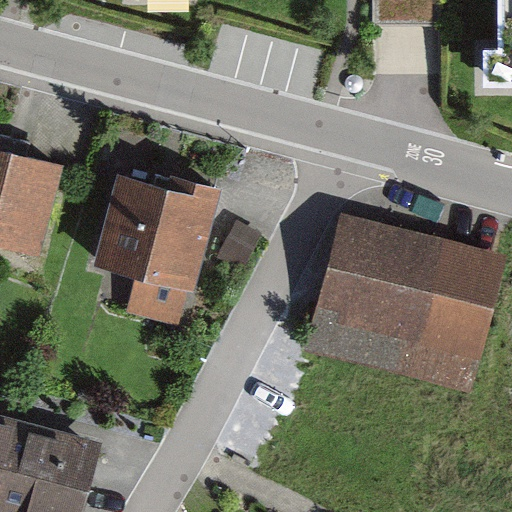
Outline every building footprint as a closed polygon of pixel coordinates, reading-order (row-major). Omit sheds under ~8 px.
[(511,0),(502,0),(502,78),(511,78),(511,0)] [(0,241),(39,250),(58,161),(0,148),(0,241)] [(219,195),(122,175),(104,265),(200,285),(219,195)] [(499,253),(344,216),(314,343),(469,380),(499,253)] [(0,413),(0,511),(90,511),(108,439),(0,413)]
